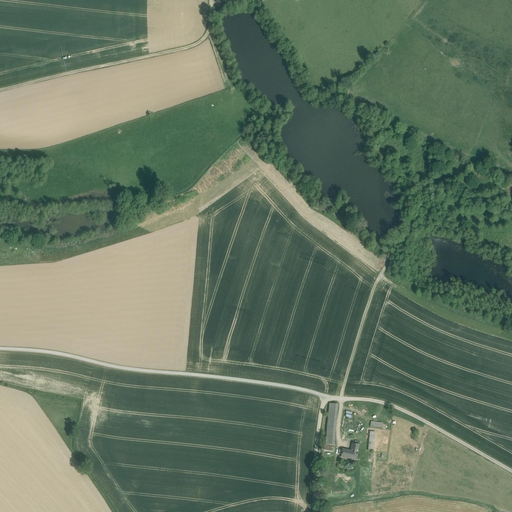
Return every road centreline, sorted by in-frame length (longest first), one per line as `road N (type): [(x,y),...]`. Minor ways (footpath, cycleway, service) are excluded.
road 1 (track): [(328,397),(263,380),(0,350)]
road 2 (track): [(0,90),(195,45),(206,38),(210,0)]
road 3 (track): [(345,398),(376,279),(403,242),(424,190),(438,185)]
road 4 (unclassified): [(511,470),(402,408),(328,397)]
